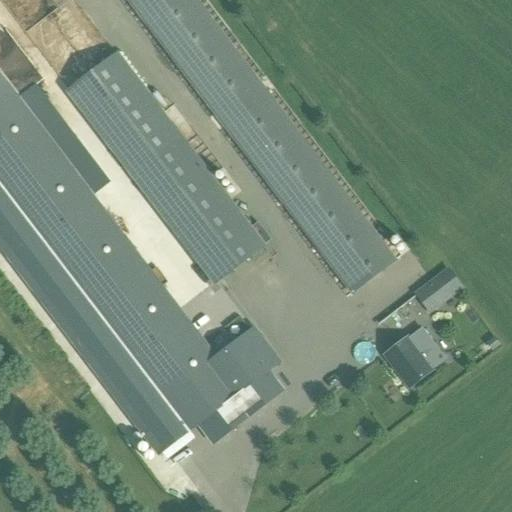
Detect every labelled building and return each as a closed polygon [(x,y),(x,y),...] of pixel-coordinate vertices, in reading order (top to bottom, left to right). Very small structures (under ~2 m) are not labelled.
[(191,0),(132,0),(356,291),(393,263),(191,0)] [(248,228),(116,56),(67,93),(217,283),(273,240),(258,221),(248,228)] [(213,358),(0,78),(0,145),(182,384),(163,399),(189,432),(279,364),(252,329),(213,358)] [(461,288),(449,272),(435,283),(418,296),(431,312),(459,289),(461,288)] [(410,388),(433,371),(432,369),(445,359),(427,336),(414,346),(408,338),(385,356),(410,388)]
